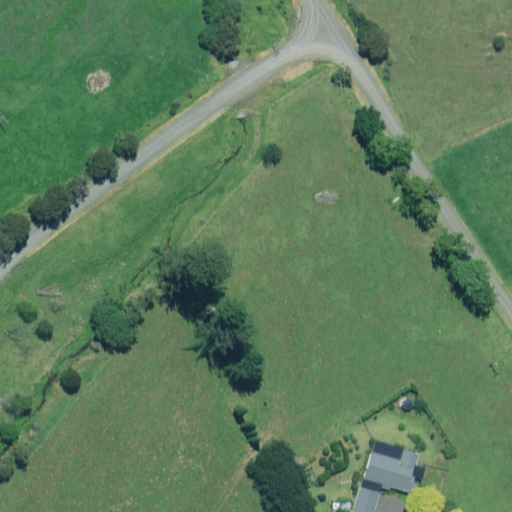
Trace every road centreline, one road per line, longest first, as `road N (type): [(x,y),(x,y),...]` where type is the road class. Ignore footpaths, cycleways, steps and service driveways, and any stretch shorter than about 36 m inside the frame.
road 1 (unclassified): [(319,24),(41,218),(0,257)]
road 2 (unclassified): [(511,324),(319,24)]
